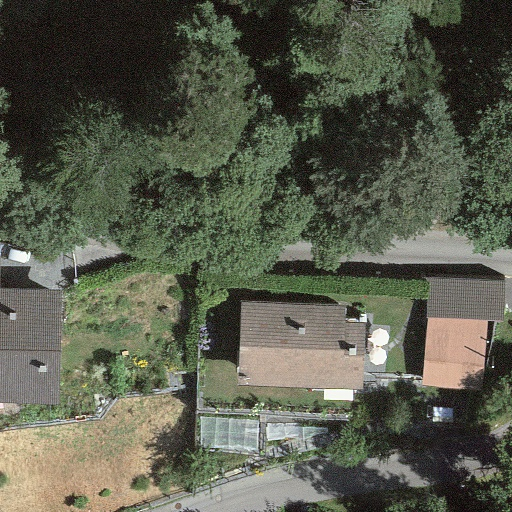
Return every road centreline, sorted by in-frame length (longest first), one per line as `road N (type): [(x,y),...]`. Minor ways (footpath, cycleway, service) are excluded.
road 1 (residential): [(511,256),(148,235),(0,198)]
road 2 (residential): [(201,511),(511,444)]
